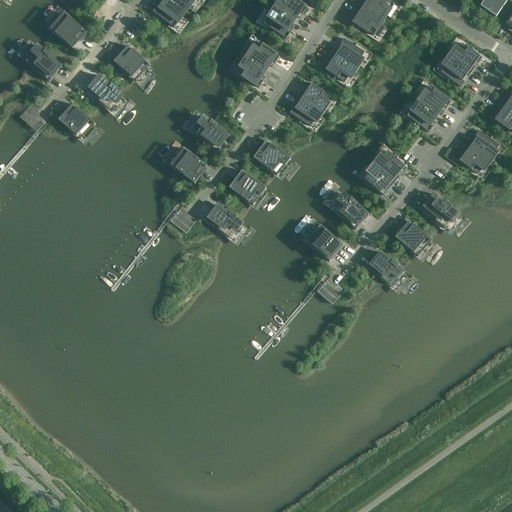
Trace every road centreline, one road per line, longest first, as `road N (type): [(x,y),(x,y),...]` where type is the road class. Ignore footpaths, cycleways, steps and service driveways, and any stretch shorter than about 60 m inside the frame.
road 1 (residential): [(332,284),(511,59)]
road 2 (residential): [(188,214),(342,0)]
road 3 (residential): [(38,123),(141,0)]
